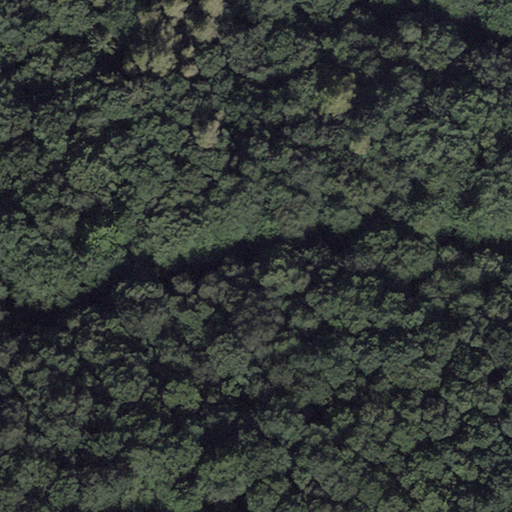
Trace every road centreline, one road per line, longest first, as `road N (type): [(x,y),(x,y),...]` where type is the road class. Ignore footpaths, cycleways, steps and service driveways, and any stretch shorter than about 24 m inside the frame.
road 1 (track): [(511,252),(384,240),(284,243),(91,287),(0,331)]
road 2 (track): [(393,0),(511,46)]
